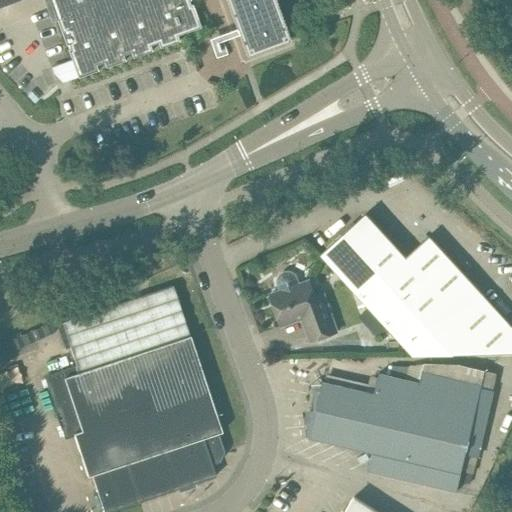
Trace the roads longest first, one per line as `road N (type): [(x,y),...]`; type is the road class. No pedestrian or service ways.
road 1 (unclassified): [(215,511),(250,484),(266,416),(191,187)]
road 2 (unclassified): [(191,187),(416,65)]
road 3 (tertiary): [(416,65),(511,188)]
road 4 (unclassified): [(58,228),(191,187)]
road 5 (residential): [(58,228),(33,143),(7,109)]
